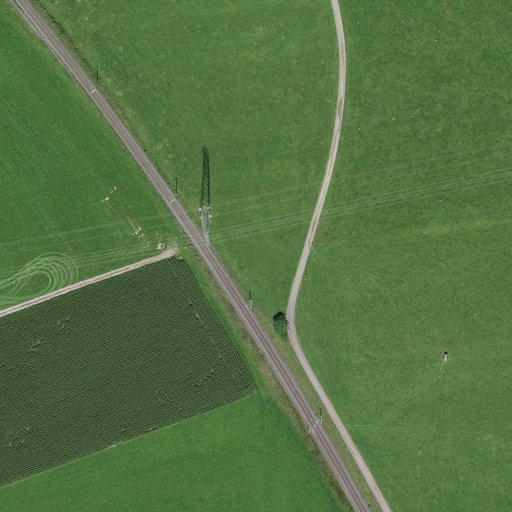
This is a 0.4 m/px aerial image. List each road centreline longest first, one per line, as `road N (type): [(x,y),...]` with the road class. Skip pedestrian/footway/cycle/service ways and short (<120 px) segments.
road 1 (unclassified): [(387,511),(291,328),(350,78),(338,0)]
road 2 (track): [(276,511),(261,390),(181,254)]
road 3 (track): [(0,316),(181,254)]
